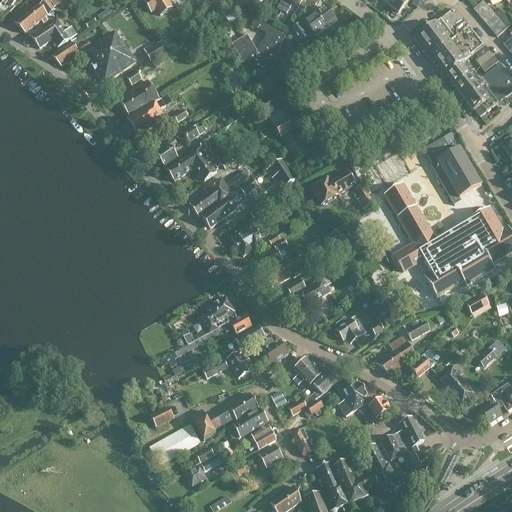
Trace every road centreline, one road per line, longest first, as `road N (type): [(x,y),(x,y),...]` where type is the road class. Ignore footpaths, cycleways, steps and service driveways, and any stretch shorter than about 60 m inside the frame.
road 1 (residential): [(0,30),(92,106),(271,323),(310,348)]
road 2 (residential): [(419,407),(302,474),(261,391),(310,348)]
road 3 (residential): [(475,147),(396,36)]
road 4 (residential): [(419,407),(310,348)]
